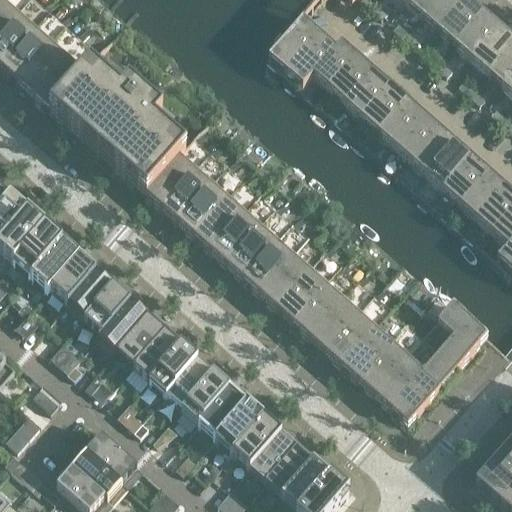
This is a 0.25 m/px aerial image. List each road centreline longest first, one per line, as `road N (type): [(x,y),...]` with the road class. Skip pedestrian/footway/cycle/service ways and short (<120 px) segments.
road 1 (residential): [(0,132),(408,494)]
road 2 (residential): [(194,508),(78,407)]
road 3 (residential): [(511,381),(408,494)]
